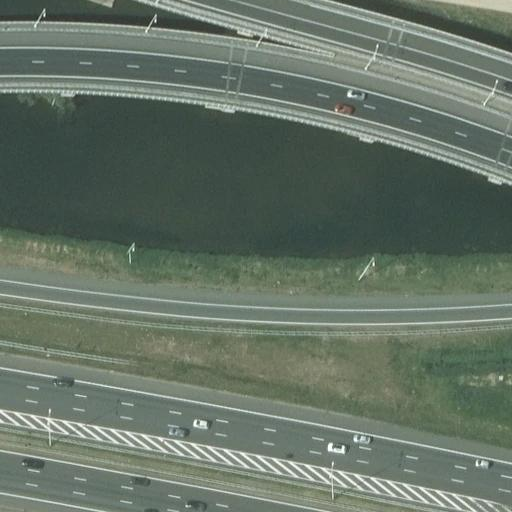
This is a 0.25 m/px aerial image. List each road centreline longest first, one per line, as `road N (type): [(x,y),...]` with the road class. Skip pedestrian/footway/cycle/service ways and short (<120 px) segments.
road 1 (motorway): [(511,172),(406,136),(222,101),(0,90)]
road 2 (motorway): [(511,484),(0,386)]
road 3 (motorway): [(511,310),(295,317),(0,289)]
road 4 (motorway): [(511,102),(151,0)]
road 5 (motorway): [(0,474),(202,511)]
